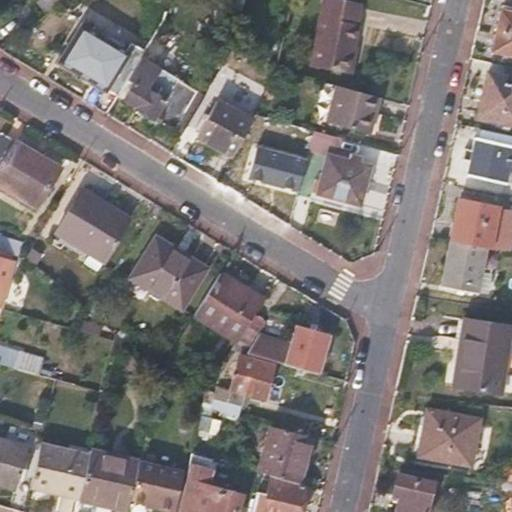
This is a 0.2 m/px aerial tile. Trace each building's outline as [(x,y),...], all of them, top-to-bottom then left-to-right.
[(308,67),(347,76),(357,30),(354,29),(359,8),(322,0),(308,67)] [(494,51),(511,54),(511,14),(502,12),(494,51)] [(130,75),(140,59),(145,52),(133,44),(127,53),(82,26),(59,63),(115,98),(130,75)] [(176,82),(140,59),(130,75),(125,83),(131,87),(121,102),(134,110),(133,112),(150,123),(155,115),(159,118),(170,101),(166,98),(176,82)] [(511,79),(488,74),(478,119),(511,126),(511,79)] [(377,99),(334,87),(324,123),(367,135),(377,99)] [(230,158),(251,118),(219,101),(198,140),(230,158)] [(511,160),(511,136),(480,130),(478,140),(474,139),(466,175),(507,183),(511,160)] [(0,184),(38,207),(60,168),(1,134),(0,134),(0,184)] [(307,160),(258,146),(249,180),(298,193),(307,160)] [(327,155),(318,194),(359,204),(369,166),(362,164),(364,158),(351,154),(350,160),(327,155)] [(80,189),(55,232),(105,263),(131,219),(80,189)] [(451,243),(488,250),(502,252),(509,211),(459,202),(451,243)] [(205,268),(155,238),(128,284),(143,293),(147,286),(183,307),(205,268)] [(485,268),(488,250),(451,243),(443,286),(481,293),(481,291),(487,292),(492,269),(485,268)] [(0,309),(2,310),(15,262),(0,257),(0,309)] [(262,298),(221,272),(194,315),(236,341),(262,298)] [(456,386),(500,393),(511,329),(466,321),(456,386)] [(260,336),(249,353),(321,374),(330,337),(294,327),(289,344),(260,336)] [(0,345),(0,363),(56,379),(77,384),(82,367),(0,345)] [(265,398),(274,365),(241,357),(231,389),(219,386),(217,393),(216,396),(243,404),(248,406),(251,394),(265,398)] [(217,393),(206,389),(202,406),(239,416),(243,404),(216,396),(217,393)] [(422,456),(471,465),(478,421),(430,412),(422,456)] [(260,472),(273,476),(300,483),(313,436),(271,425),(259,472),(260,472)] [(0,483),(15,487),(25,447),(0,440),(0,483)] [(31,487),(79,499),(90,455),(41,443),(31,487)] [(127,511),(130,502),(137,469),(139,459),(92,447),(90,455),(79,499),(79,500),(127,511)] [(216,460),(191,453),(178,511),(237,511),(242,495),(210,485),(216,460)] [(137,469),(130,502),(167,510),(174,478),(137,469)] [(426,511),(433,483),(397,474),(393,495),(399,497),(395,511),(426,511)] [(298,511),(305,485),(300,483),(273,476),(264,511),(298,511)]
